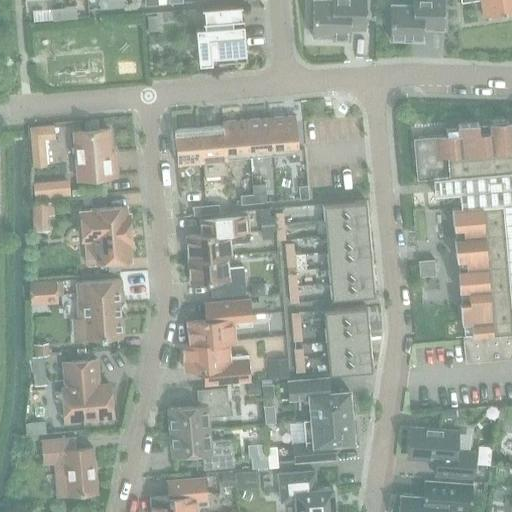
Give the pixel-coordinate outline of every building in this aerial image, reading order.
[(312,0),(311,35),(349,37),(349,29),(364,29),(365,0),(312,0)] [(413,27),(442,28),(442,0),(412,0),(412,5),(390,4),(389,38),(412,39),(413,27)] [(241,4),(201,7),(202,27),(195,27),(198,63),(246,59),(243,23),(232,24),(231,19),(242,18),(241,4)] [(75,5),(63,6),(64,17),(76,16),(75,5)] [(64,17),(63,6),(51,7),(52,19),(64,17)] [(148,30),(158,29),(157,15),(147,15),(148,30)] [(298,159),(294,114),(270,116),(272,151),(287,150),(288,160),(298,159)] [(270,116),(246,118),(249,153),(272,151),(270,116)] [(249,153),(246,118),(222,120),(225,159),(226,159),(225,155),(249,153)] [(456,269),(458,290),(459,290),(467,289),(469,300),(460,301),(459,301),(461,322),(461,321),(470,321),(471,333),(462,334),(464,361),(511,356),(511,128),(510,128),(509,119),(489,121),(490,130),(478,131),(477,122),(478,122),(457,123),(457,124),(458,133),(412,137),(416,178),(432,177),(433,193),(458,191),(459,205),(451,205),(453,226),(462,225),(463,237),(454,237),(455,258),(456,258),(465,257),(466,268),(457,269),(456,269)] [(222,124),(198,126),(201,161),(225,159),(222,120),(221,121),(222,124)] [(33,165),(45,164),(43,137),(54,136),(53,124),(29,126),(33,165)] [(201,161),(198,126),(174,129),(177,163),(201,161)] [(77,178),(115,175),(113,151),(110,151),(107,128),(72,131),(77,178)] [(68,178),(32,181),(34,198),(69,195),(68,178)] [(297,184),(299,198),(308,197),(307,184),(297,184)] [(265,191),(252,192),(253,201),(266,200),(265,191)] [(240,203),(253,201),(252,192),(239,193),(240,203)] [(321,204),(323,219),(365,215),(364,200),(321,204)] [(48,213),(52,213),(52,201),(31,201),(31,228),(48,228),(48,213)] [(217,202),(205,204),(205,213),(218,212),(217,202)] [(193,214),(205,213),(205,204),(192,205),(193,214)] [(125,213),(124,205),(92,208),(92,209),(80,210),(82,238),(94,237),(96,261),(129,259),(128,241),(131,241),(128,213),(125,213)] [(188,258),(230,254),(229,242),(248,240),(246,213),(210,217),(211,232),(185,234),(188,258)] [(323,219),(324,235),(367,231),(365,215),(323,219)] [(324,235),(326,250),(368,246),(367,231),(324,235)] [(326,250),(327,266),(370,262),(368,246),(326,250)] [(293,265),(292,253),(285,254),(286,265),(293,265)] [(230,254),(188,258),(190,281),(215,279),(217,294),(245,292),(243,265),(227,266),(226,255),(230,254)] [(433,257),(418,259),(419,275),(435,273),(433,257)] [(327,266),(328,281),(371,278),(370,262),(327,266)] [(73,338),(84,337),(121,335),(118,299),(122,299),(120,277),(75,280),(78,317),(72,318),(73,338)] [(372,293),(371,278),(328,281),(330,297),(372,293)] [(55,280),(34,281),(35,301),(46,300),(46,294),(56,294),(55,280)] [(182,343),(234,339),(233,326),(252,324),(249,298),(209,301),(211,318),(186,320),(188,342),(181,343),(182,343)] [(322,309),(324,325),(367,321),(365,306),(322,309)] [(324,325),(325,341),(368,337),(367,321),(324,325)] [(325,341),(327,356),(369,352),(368,337),(325,341)] [(234,339),(182,343),(184,368),(208,366),(209,381),(250,378),(247,352),(229,354),(228,340),(234,340),(234,339)] [(371,368),(369,352),(327,356),(328,372),(371,368)] [(45,383),(42,354),(31,355),(34,384),(45,383)] [(61,387),(64,419),(112,414),(109,383),(97,384),(95,358),(63,360),(65,386),(61,387)] [(302,419),(350,415),(350,411),(352,411),(351,399),(349,399),(348,389),(328,391),(327,377),(287,380),(289,398),(308,396),(310,417),(302,418),(302,419)] [(170,431),(208,427),(207,415),(229,413),(226,386),(196,388),(197,405),(167,407),(170,431)] [(350,418),(350,415),(302,419),(304,441),(293,442),(294,460),(333,456),(332,442),(352,441),(352,431),(354,430),(353,418),(350,418)] [(456,429),(409,425),(407,455),(436,457),(435,473),(472,476),(473,451),(455,450),(456,429)] [(208,427),(170,431),(172,454),(201,451),(203,468),(233,465),(231,437),(209,439),(208,427)] [(92,446),(74,448),(73,436),(42,438),(44,461),(54,461),(56,494),(96,490),(94,464),(93,464),(92,446)] [(291,499),(292,511),(330,511),(329,486),(312,488),(311,470),(275,473),(277,501),(291,499)] [(196,511),(196,505),(208,504),(205,476),(166,479),(167,495),(150,496),(151,511),(196,511)] [(423,496),(399,494),(397,511),(445,511),(445,510),(469,511),(471,484),(424,480),(423,496)]
